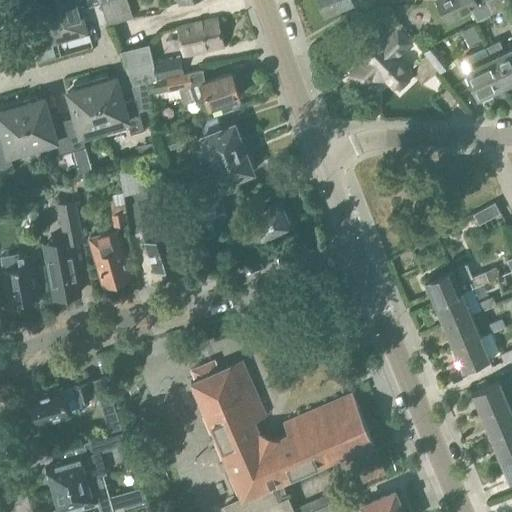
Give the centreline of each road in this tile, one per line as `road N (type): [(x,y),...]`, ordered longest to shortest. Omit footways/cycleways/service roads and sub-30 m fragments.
road 1 (residential): [(0,360),(353,247)]
road 2 (residential): [(465,511),(353,247)]
road 3 (residential): [(321,158),(373,136),(493,135)]
road 4 (residential): [(321,158),(261,0)]
